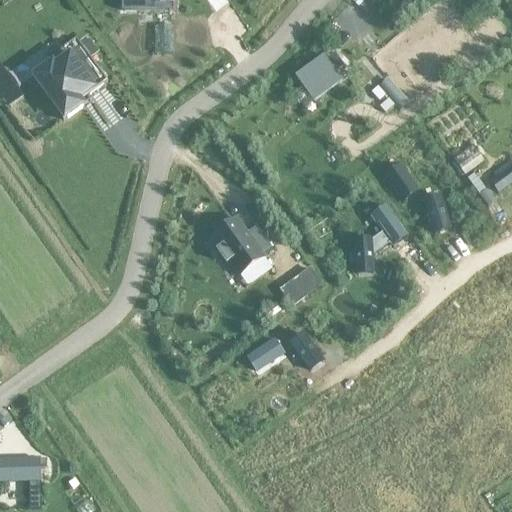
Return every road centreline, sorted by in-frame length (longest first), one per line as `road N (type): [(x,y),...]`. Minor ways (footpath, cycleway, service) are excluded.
road 1 (residential): [(315,0),(266,57),(173,127),(121,308),(0,398)]
road 2 (residential): [(511,243),(317,393)]
